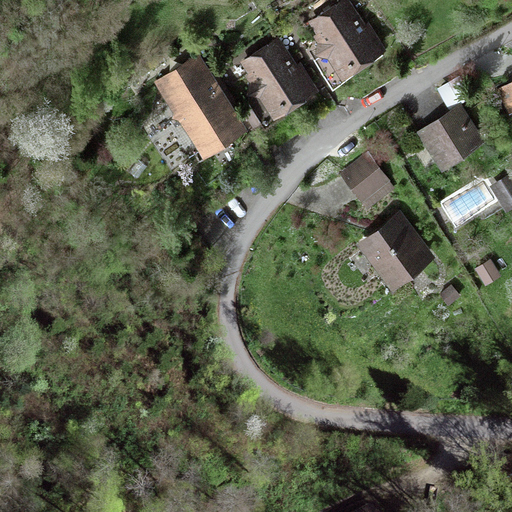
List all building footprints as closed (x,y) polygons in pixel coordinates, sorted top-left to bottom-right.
[(338,83),(382,53),(347,0),(342,0),(311,21),(320,35),(317,52),(338,83)] [(247,101),(264,127),(314,93),(278,38),(243,61),(252,75),(247,101)] [(189,156),(239,123),(197,60),(162,83),(176,105),(172,131),(189,156)] [(425,130),(443,158),(475,137),(457,109),(425,130)] [(367,155),(344,173),(368,203),(391,185),(367,155)] [(507,204),(511,201),(511,180),(498,190),(507,204)] [(398,218),(366,242),(393,278),(425,253),(398,218)] [(497,273),(489,261),(478,267),(486,280),(497,273)]
